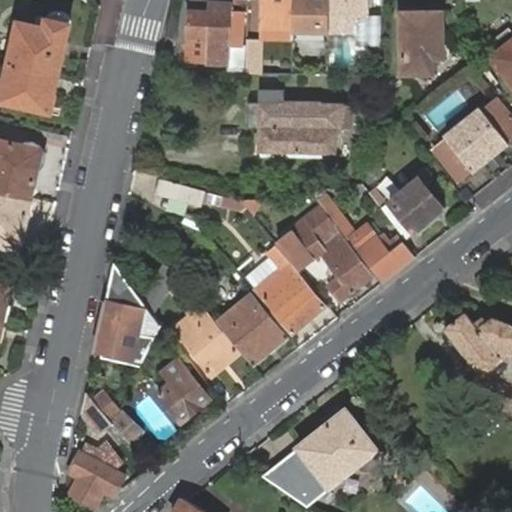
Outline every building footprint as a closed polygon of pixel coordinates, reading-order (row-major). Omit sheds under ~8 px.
[(293,0),(263,0),(263,30),(284,30),(285,39),(294,39),(293,0)] [(293,0),(294,39),(302,39),(302,30),(329,31),(329,0),(293,0)] [(367,0),(329,0),(329,31),(328,64),(328,74),(344,75),(344,45),(381,45),(382,20),(367,20),(367,0)] [(192,1),(187,59),(228,62),(229,43),(242,43),(243,31),(244,31),(245,12),(232,11),(233,3),(192,1)] [(19,20),(10,62),(59,73),(71,20),(71,19),(72,18),(72,17),(71,16),(71,15),(71,14),(70,14),(70,13),(69,13),(69,12),(68,12),(68,11),(68,10),(66,10),(65,10),(58,8),(57,8),(56,8),(55,8),(54,8),(54,9),(53,9),(52,9),(51,10),(51,11),(50,11),(49,12),(48,13),(48,14),(48,15),(48,16),(45,26),(36,24),(24,21),(19,20)] [(402,12),(403,74),(433,73),(433,63),(433,57),(438,57),(444,57),(443,12),(426,12),(402,12)] [(248,38),(247,73),(262,73),(263,39),(248,38)] [(511,41),(493,57),(511,80),(511,41)] [(59,73),(10,62),(1,99),(48,110),(49,103),(51,94),(55,95),(59,73)] [(160,62),(158,70),(184,71),(185,63),(160,62)] [(294,63),(294,74),(328,74),(328,64),(294,63)] [(352,99),(365,100),(365,75),(352,75),(352,99)] [(511,138),(511,113),(498,95),(433,148),(460,181),(487,159),(496,151),(511,138)] [(260,152),(336,153),(338,142),(339,128),(344,128),(351,128),(354,105),(318,104),(318,103),(280,102),(281,97),(258,97),(258,103),(248,103),(247,127),(255,126),(260,127),(260,140),(260,152)] [(0,190),(31,198),(42,149),(1,140),(0,139),(0,190)] [(496,151),(487,159),(495,168),(504,160),(496,151)] [(391,200),(382,207),(407,240),(416,232),(446,208),(419,177),(391,200)] [(184,184),(160,178),(156,192),(180,199),(184,184)] [(363,184),(352,185),(360,195),(367,189),(363,184)] [(376,188),(371,193),(380,204),(385,200),(376,188)] [(0,242),(20,247),(31,198),(0,190),(0,242)] [(222,210),(257,212),(258,199),(223,196),(222,210)] [(331,199),(323,204),(349,239),(351,237),(385,281),(414,258),(398,236),(391,241),(384,233),(379,237),(368,223),(356,233),(331,199)] [(330,285),(342,302),(374,276),(336,226),(337,225),(324,208),(312,217),(314,220),(306,226),(303,221),(292,230),(314,260),(328,249),(340,265),(334,269),(331,284),(330,285)] [(264,299),(293,333),(326,306),(294,268),(295,267),(276,246),(268,251),(289,278),(264,299)] [(135,288),(115,261),(105,305),(96,349),(104,351),(145,360),(163,324),(155,314),(135,288)] [(135,288),(155,314),(169,291),(179,276),(164,266),(153,283),(147,277),(135,288)] [(189,290),(179,276),(169,291),(178,299),(189,290)] [(0,321),(3,322),(12,286),(0,283),(0,321)] [(218,322),(254,365),(289,337),(254,293),(218,322)] [(178,334),(209,372),(237,351),(203,307),(191,318),(193,321),(178,334)] [(466,311),(446,326),(483,374),(511,352),(511,323),(493,316),(485,313),(482,315),(474,321),(466,311)] [(145,360),(104,351),(103,356),(143,365),(145,360)] [(158,393),(181,423),(211,398),(179,359),(162,372),(171,383),(158,393)] [(104,389),(93,399),(111,421),(122,411),(121,409),(111,397),(104,389)] [(70,495),(94,508),(105,490),(114,495),(125,475),(100,461),(115,443),(124,436),(111,421),(93,399),(86,391),(82,413),(106,443),(100,451),(88,445),(83,452),(81,451),(70,471),(80,477),(70,495)] [(318,433),(299,447),(331,486),(357,466),(358,467),(359,467),(359,468),(360,469),(361,469),(362,470),(363,470),(364,470),(365,470),(366,471),(368,471),(369,471),(370,471),(371,470),(372,470),(373,469),(374,469),(376,468),(377,467),(378,465),(379,464),(379,463),(380,462),(380,460),(380,459),(381,458),(381,456),(381,455),(380,454),(380,453),(379,452),(379,451),(378,449),(347,409),(345,411),(341,406),(324,419),(328,424),(326,426),(318,433)] [(122,411),(111,421),(124,436),(132,446),(146,433),(123,410),(122,411)] [(132,446),(124,436),(115,443),(141,473),(149,467),(132,446)] [(331,486),(299,447),(264,475),(307,506),(331,486)] [(209,511),(188,500),(183,497),(173,511),(209,511)]
